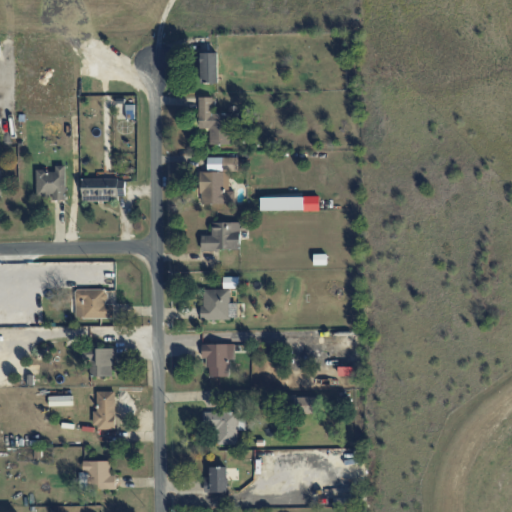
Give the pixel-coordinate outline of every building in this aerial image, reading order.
[(218,52),(200,53),(201,83),(218,83),(218,52)] [(210,144),(230,144),(230,113),(212,113),(212,97),(198,97),(199,128),(209,128),(210,144)] [(238,168),(238,158),(223,157),(223,168),(238,168)] [(37,196),(52,196),(52,200),(66,200),(65,165),(55,165),(55,170),(36,170),(37,196)] [(200,203),(234,204),(235,191),(224,190),(225,172),(200,172),(200,203)] [(82,180),(82,201),(125,200),(125,179),(82,180)] [(319,196),(261,197),(261,210),(319,209),(319,196)] [(212,235),(201,235),(201,250),(240,249),(240,222),(211,223),(212,235)] [(106,289),(75,289),(75,317),(114,318),(114,304),(106,304),(106,289)] [(202,289),(202,320),(229,319),(229,289),(202,289)] [(234,344),(202,344),(202,359),(207,359),(208,377),(230,376),(230,359),(234,359),(234,344)] [(114,376),(114,348),(82,349),(83,360),(90,360),(90,376),(114,376)] [(115,429),(114,391),(97,392),(97,411),(94,411),(94,429),(115,429)] [(315,397),(294,397),(295,414),(316,413),(315,397)] [(203,412),(203,429),(216,429),(217,444),(238,444),(237,430),(245,430),(245,420),(238,420),(237,412),(203,412)] [(83,461),(83,471),(79,471),(79,488),(116,487),(115,475),(109,475),(108,461),(83,461)] [(227,492),(227,467),(207,467),(208,492),(227,492)]
